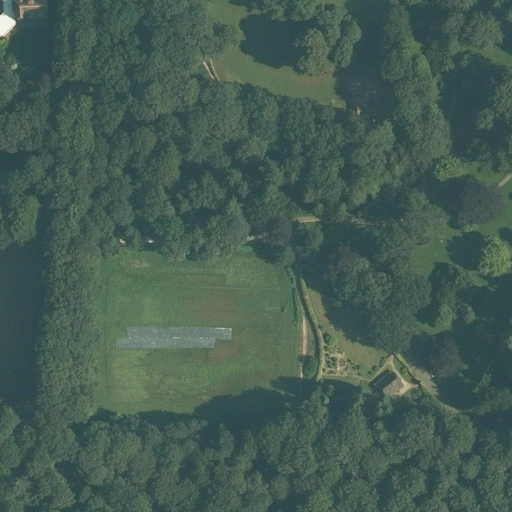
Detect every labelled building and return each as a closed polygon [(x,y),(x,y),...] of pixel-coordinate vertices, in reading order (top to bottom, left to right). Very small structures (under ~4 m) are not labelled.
[(3,0),(3,17),(0,17),(0,37),(1,37),(14,25),(14,20),(16,20),(18,22),(20,22),(23,22),(24,20),(26,20),(26,19),(46,19),(44,0),(12,0),(3,0)] [(352,114),(347,114),(347,122),(351,122),(351,123),(362,123),(362,107),(352,107),(352,114)] [(259,186),(263,197),(270,193),(266,183),(259,186)] [(375,385),(386,398),(402,385),(391,372),(375,385)] [(373,426),(358,427),(358,436),(373,435),(373,426)]
